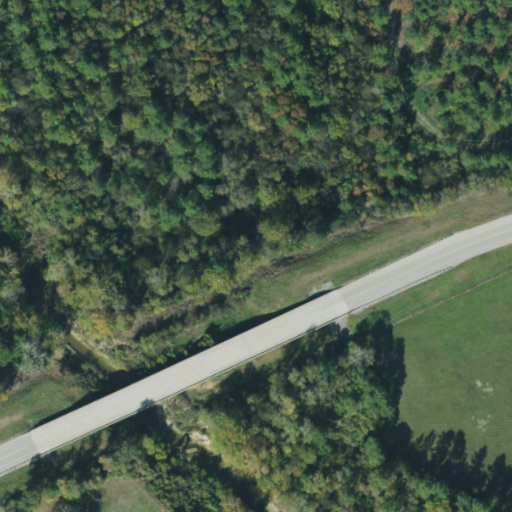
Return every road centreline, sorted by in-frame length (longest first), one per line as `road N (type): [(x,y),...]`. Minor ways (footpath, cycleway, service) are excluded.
road 1 (secondary): [(42,436),(345,297)]
road 2 (secondary): [(345,297),(511,222)]
